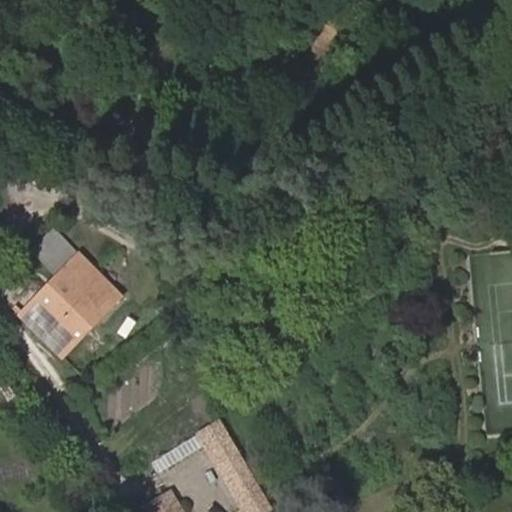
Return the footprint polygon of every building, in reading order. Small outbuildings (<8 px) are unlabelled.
[(64,359),(122,297),(55,230),(33,252),(58,277),(20,316),(64,359)] [(289,284),(278,262),(242,280),(253,302),(289,284)] [(70,423),(44,384),(31,392),(57,431),(70,423)] [(269,511),(273,510),(258,486),(265,482),(252,460),(246,464),(221,421),(197,435),(198,437),(204,447),(241,510),(237,511),(185,511),(173,491),(145,508),(147,511),(269,511)] [(160,473),(204,447),(198,437),(154,463),(160,473)]
